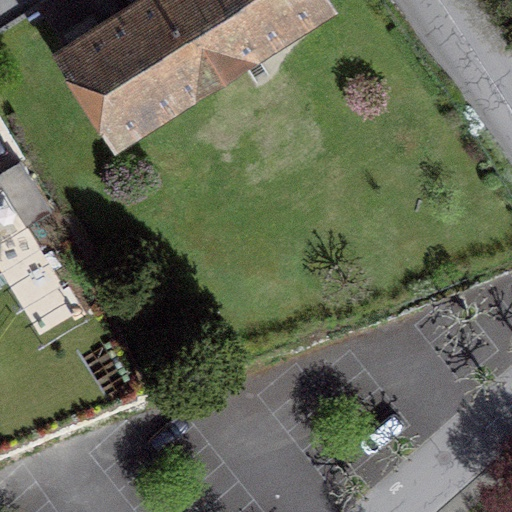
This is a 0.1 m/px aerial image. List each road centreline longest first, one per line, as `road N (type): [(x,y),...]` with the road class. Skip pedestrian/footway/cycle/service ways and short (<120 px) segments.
road 1 (residential): [(511,113),(440,0)]
road 2 (residential): [(417,511),(511,428)]
